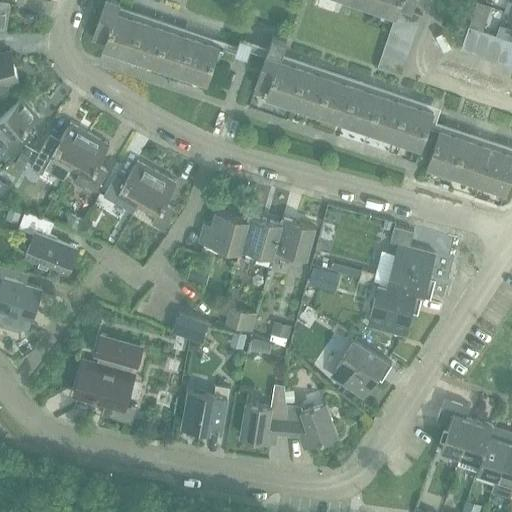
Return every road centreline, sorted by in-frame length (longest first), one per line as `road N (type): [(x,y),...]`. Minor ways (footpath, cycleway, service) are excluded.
road 1 (residential): [(0,382),(44,434),(344,494),(511,241)]
road 2 (residential): [(511,232),(215,149),(153,121),(62,53),(75,0)]
